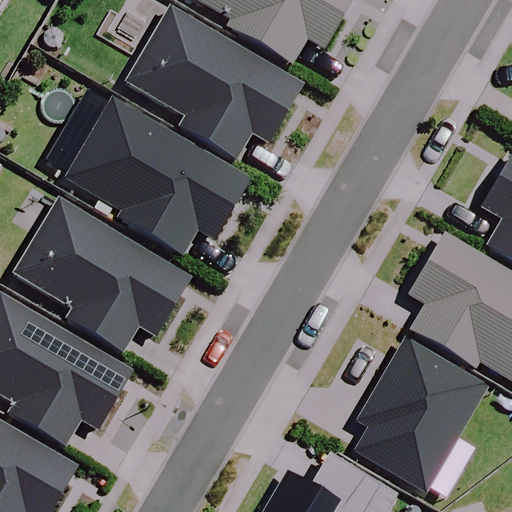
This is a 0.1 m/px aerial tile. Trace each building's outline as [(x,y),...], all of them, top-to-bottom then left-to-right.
[(250,109),(187,75),(193,64),(164,49),(158,59),(123,40),(77,125),(270,229),(317,144),(279,124),(285,114),(256,98),(250,109)] [(511,88),(426,229),(488,267),(511,227),(511,88)] [(65,142),(11,111),(0,131),(0,178),(10,184),(0,201),(0,211),(20,223),(65,142)] [(365,249),(296,229),(279,288),(348,308),(365,249)] [(511,511),(511,487),(420,511),(511,511)]
